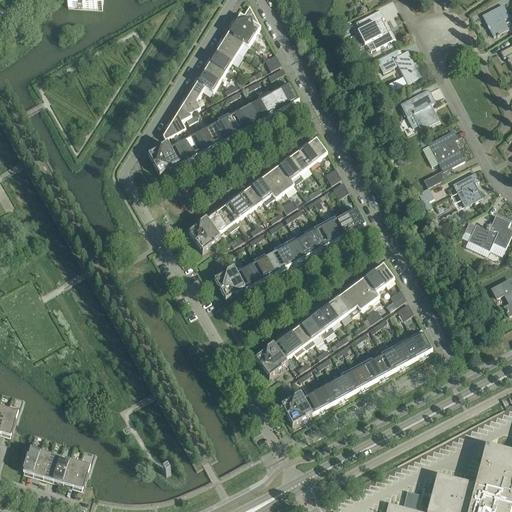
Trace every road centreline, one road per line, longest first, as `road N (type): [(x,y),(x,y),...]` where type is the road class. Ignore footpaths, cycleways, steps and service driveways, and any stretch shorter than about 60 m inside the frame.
road 1 (residential): [(232,0),(125,179),(279,451)]
road 2 (residential): [(279,451),(450,358),(315,99)]
road 3 (residential): [(480,148),(425,40),(428,25),(450,23),(465,36),(507,112),(493,138)]
road 4 (tertiary): [(297,485),(511,374)]
